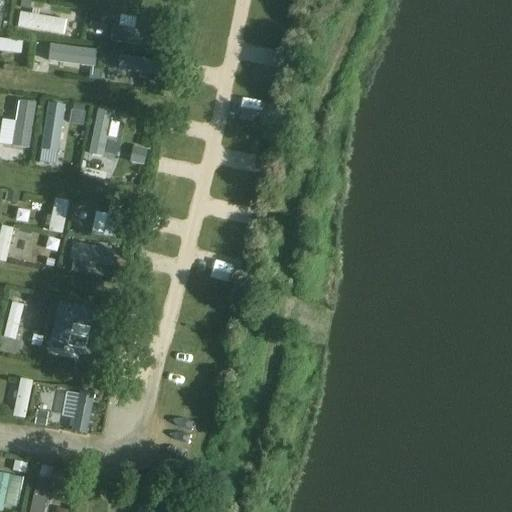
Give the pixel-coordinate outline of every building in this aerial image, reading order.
[(0,0),(0,25),(5,26),(9,0),(0,0)] [(10,29),(37,33),(38,21),(24,19),(25,13),(13,11),(10,29)] [(114,12),(108,42),(109,42),(108,46),(118,48),(119,44),(121,45),(127,14),(114,12)] [(59,36),(93,41),(94,29),(74,26),(75,19),(62,17),(59,36)] [(97,53),(60,48),(58,61),(95,67),(97,53)] [(106,53),(100,87),(112,89),(117,55),(106,53)] [(26,103),(23,127),(34,128),(37,105),(26,103)] [(83,122),(85,109),(49,105),(47,118),(83,122)] [(94,109),(89,139),(100,141),(100,139),(105,140),(107,128),(103,127),(106,111),(94,109)] [(79,124),(44,117),(42,129),(77,136),(79,124)] [(33,140),(0,134),(0,146),(31,151),(33,140)] [(80,147),(41,142),(39,154),(78,160),(80,147)] [(87,145),(80,179),(92,182),(96,163),(104,165),(108,149),(87,145)] [(102,196),(80,192),(78,204),(100,208),(102,196)] [(15,225),(18,201),(7,199),(6,206),(0,204),(0,226),(8,227),(9,224),(15,225)] [(60,236),(67,203),(54,201),(50,222),(45,221),(44,227),(48,227),(47,233),(60,236)] [(113,239),(120,206),(109,204),(102,237),(113,239)] [(60,244),(27,236),(24,247),(58,255),(60,244)] [(66,249),(61,275),(72,277),(75,262),(81,263),(82,254),(77,253),(77,251),(66,249)] [(0,324),(21,327),(25,292),(11,290),(10,296),(2,295),(0,313),(0,324)] [(86,295),(79,328),(93,331),(99,298),(86,295)] [(1,330),(0,337),(0,359),(8,361),(11,346),(17,347),(20,334),(1,330)] [(49,337),(42,365),(54,367),(57,352),(64,353),(67,341),(49,337)] [(23,420),(31,383),(19,381),(12,418),(23,420)] [(73,424),(80,390),(67,387),(60,422),(73,424)] [(168,431),(155,443),(168,458),(182,447),(168,431)] [(0,511),(1,511),(9,476),(0,473),(0,511)] [(36,479),(28,511),(42,511),(50,482),(36,479)] [(141,502),(155,503),(155,491),(142,490),(141,502)]
